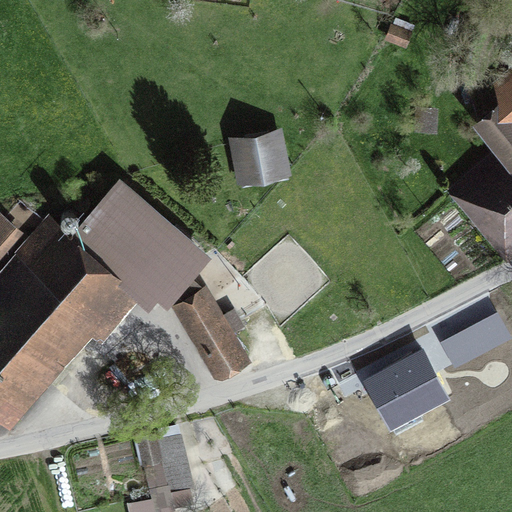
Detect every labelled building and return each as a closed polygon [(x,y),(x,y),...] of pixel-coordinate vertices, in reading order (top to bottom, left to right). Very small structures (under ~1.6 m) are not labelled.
[(479,26),(467,21),(459,39),(460,40),(470,45),(474,36),(479,26)] [(409,32),(392,25),(388,36),(404,43),(409,32)] [(466,60),(470,45),(460,40),(457,55),(466,60)] [(511,72),(496,86),(506,98),(511,104),(511,72)] [(511,104),(506,98),(482,117),(509,152),(470,184),(511,234),(511,104)] [(433,108),(419,108),(419,128),(432,129),(433,108)] [(252,170),(274,166),(267,131),(245,135),(246,139),(233,141),(240,179),(253,177),(252,170)] [(119,183),(70,238),(121,281),(137,263),(171,292),(203,256),(119,183)] [(0,242),(14,226),(0,214),(0,242)] [(102,302),(121,281),(70,238),(47,217),(20,248),(39,264),(0,308),(0,400),(6,405),(98,299),(102,302)] [(218,316),(202,288),(178,302),(219,371),(243,357),(228,331),(243,322),(234,307),(218,316)] [(496,311),(443,340),(455,362),(508,334),(496,311)] [(423,350),(368,381),(390,419),(445,389),(423,350)] [(155,432),(139,435),(151,488),(167,484),(155,432)]
